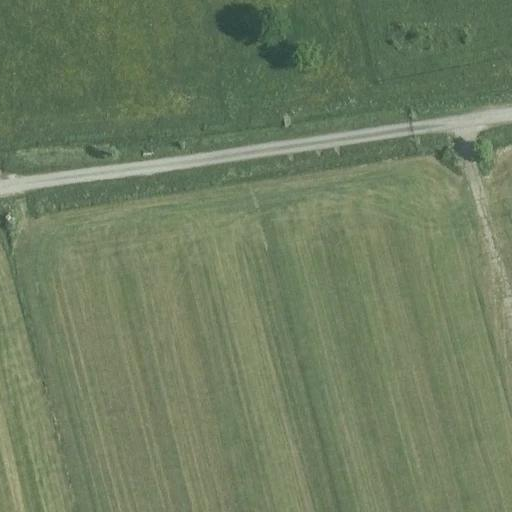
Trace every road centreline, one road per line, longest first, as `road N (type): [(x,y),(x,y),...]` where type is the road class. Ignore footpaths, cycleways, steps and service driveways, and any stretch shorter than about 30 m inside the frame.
road 1 (unclassified): [(0,190),(511,113)]
road 2 (track): [(459,120),(511,323)]
